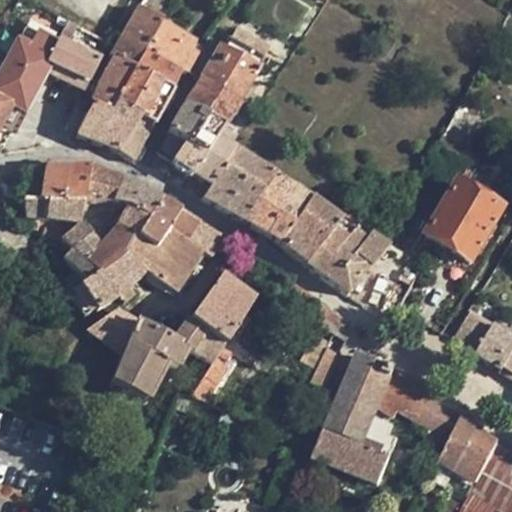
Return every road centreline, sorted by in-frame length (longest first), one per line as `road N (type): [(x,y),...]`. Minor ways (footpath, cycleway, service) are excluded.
road 1 (residential): [(0,160),(61,154),(140,179),(360,324)]
road 2 (residential): [(281,511),(360,324)]
road 3 (residential): [(360,324),(511,419)]
